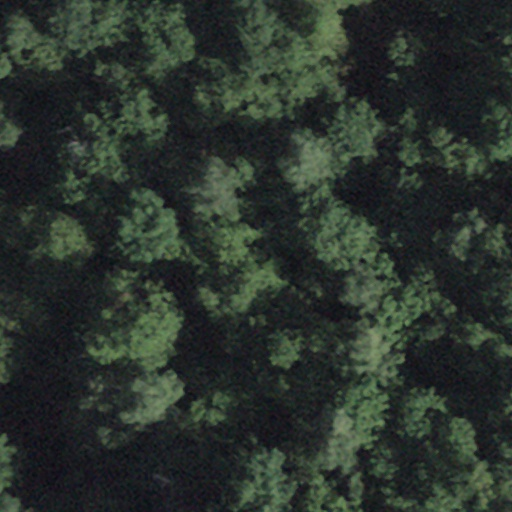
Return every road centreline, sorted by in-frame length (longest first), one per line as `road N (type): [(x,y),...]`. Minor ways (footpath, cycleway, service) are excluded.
road 1 (track): [(373,511),(27,121),(0,104)]
road 2 (track): [(128,511),(135,437),(0,234)]
